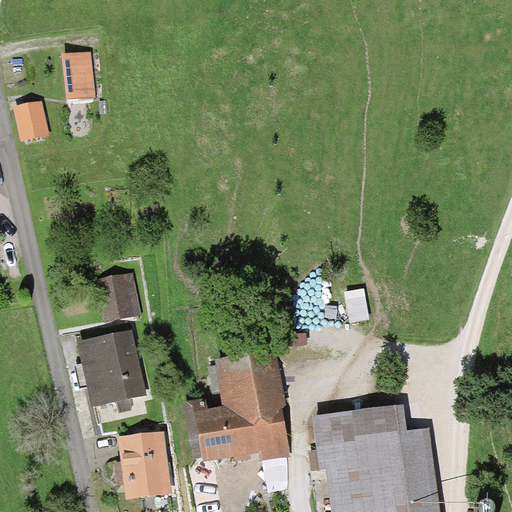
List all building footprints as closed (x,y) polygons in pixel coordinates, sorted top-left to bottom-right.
[(92,55),(62,59),(68,103),(98,99),(92,55)] [(43,103),(15,110),(23,145),(51,138),(43,103)] [(134,276),(97,283),(105,327),(142,319),(134,276)] [(367,294),(348,297),(352,328),(371,326),(367,294)] [(137,333),(76,346),(85,383),(91,411),(151,399),(137,333)] [(277,353),(215,365),(224,410),(210,412),(208,401),(181,406),(190,453),(200,452),(203,468),(259,458),(260,465),(292,459),(283,411),(287,408),(277,353)] [(402,411),(313,423),(320,479),(325,478),(330,511),(438,511),(428,435),(406,438),(402,411)] [(164,435),(118,441),(122,472),(126,502),(172,496),(164,435)]
